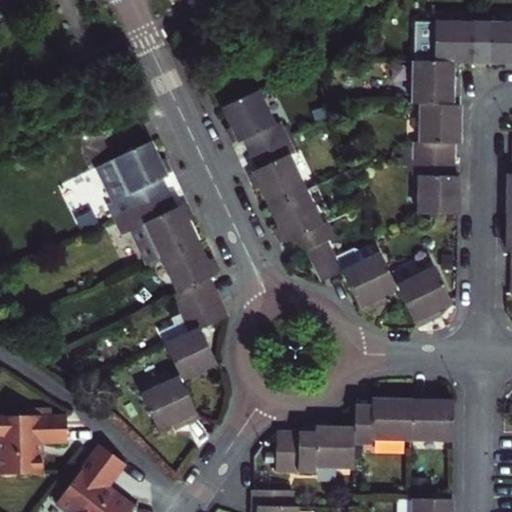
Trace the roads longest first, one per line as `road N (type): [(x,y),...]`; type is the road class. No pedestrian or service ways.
road 1 (residential): [(127,0),(273,304)]
road 2 (residential): [(511,92),(494,99),(486,118),(480,355)]
road 3 (residential): [(480,355),(476,511)]
road 4 (residential): [(184,511),(264,395)]
road 5 (residential): [(343,350),(480,355)]
